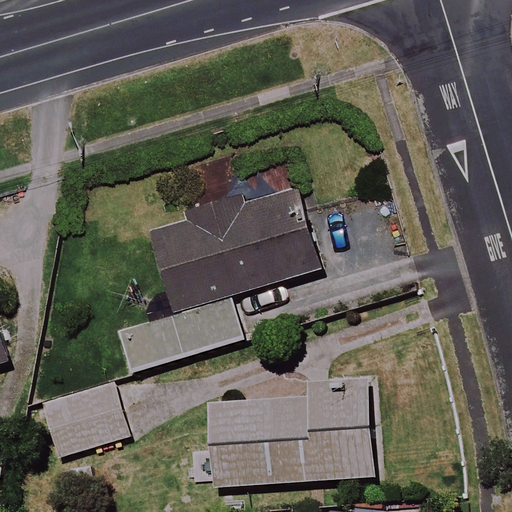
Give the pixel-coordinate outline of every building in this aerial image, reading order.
[(324,273),(301,191),(151,233),(175,317),(120,333),(131,374),(246,341),(234,299),(324,273)] [(0,370),(10,367),(0,333),(0,370)] [(132,440),(116,388),(46,409),(61,461),(132,440)] [(375,481),(369,396),(210,407),(215,492),(375,481)] [(10,442),(0,440),(0,508),(3,508),(10,442)]
